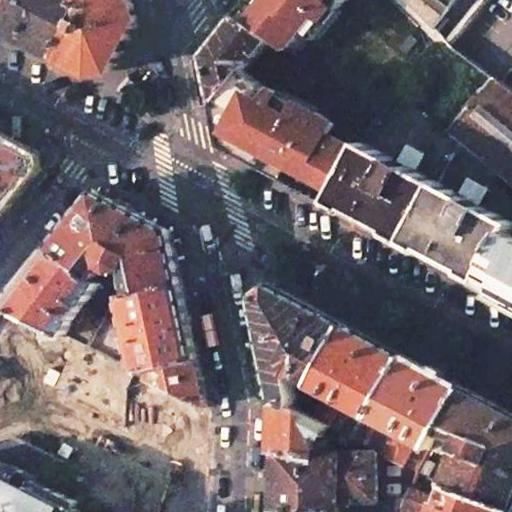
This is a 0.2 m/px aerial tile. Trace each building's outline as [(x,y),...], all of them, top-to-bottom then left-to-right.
[(5,0),(0,11),(0,26),(87,72),(116,66),(137,26),(131,0),(129,0),(77,0),(76,2),(72,0),(5,0)] [(285,0),(251,0),(239,16),(272,40),(285,49),(291,49),(305,31),(313,37),(321,26),(285,0)] [(285,0),(321,26),(337,5),(341,8),(347,0),(285,0)] [(406,0),(433,25),(449,7),(441,0),(406,0)] [(207,56),(217,105),(245,71),(272,40),(239,16),(207,56)] [(410,53),(420,40),(412,34),(402,48),(410,53)] [(217,105),(226,146),(291,102),(283,98),(285,94),(274,87),(272,90),(245,71),(217,105)] [(511,91),(500,82),(495,78),(479,98),(452,132),(462,140),(511,183),(511,91)] [(291,102),(226,146),(331,202),(360,148),(336,135),(342,124),(318,111),(316,114),(291,102)] [(36,158),(0,138),(0,212),(37,164),(36,158)] [(511,183),(462,140),(456,151),(511,196),(511,183)] [(360,148),(331,202),(335,204),(336,202),(390,231),(389,233),(407,243),(439,182),(417,170),(425,155),(408,146),(398,165),(393,162),(394,159),(364,143),(363,142),(360,148)] [(451,161),(445,171),(456,177),(461,167),(451,161)] [(439,182),(407,243),(426,250),(465,271),(464,272),(482,282),(500,246),(511,229),(511,221),(484,206),(482,209),(479,207),(488,189),(471,180),(462,194),(439,182)] [(172,230),(99,191),(55,246),(98,278),(107,266),(120,273),(122,281),(128,280),(132,295),(184,284),(172,230)] [(511,229),(500,246),(482,282),(511,298),(511,229)] [(55,246),(7,306),(66,335),(76,322),(94,335),(103,319),(87,307),(104,283),(98,278),(55,246)] [(257,296),(279,403),(290,404),(295,406),(310,383),(306,381),(310,376),(304,373),(301,356),(310,354),(311,358),(322,365),(349,322),(309,301),(271,280),(257,296)] [(123,297),(129,326),(103,331),(107,349),(133,343),(140,372),(199,359),(184,284),(132,295),(123,297)] [(378,338),(349,322),(322,365),(321,367),(334,375),(309,414),(331,426),(361,442),(408,354),(378,338)] [(408,354),(361,442),(379,452),(419,473),(432,449),(467,386),(438,370),(408,354)] [(209,407),(199,359),(140,372),(209,407)] [(511,507),(511,410),(504,407),(467,386),(432,449),(446,454),(454,449),(460,451),(447,484),(511,507)] [(279,403),(277,451),(318,456),(318,440),(325,440),(325,436),(326,436),(331,426),(309,414),(295,406),(290,404),(279,403)] [(419,473),(379,452),(341,452),(341,459),(318,456),(277,451),(274,511),(403,511),(413,488),(419,473)] [(9,466),(0,461),(0,511),(79,511),(74,509),(77,504),(34,481),(36,478),(10,465),(9,466)] [(441,499),(413,488),(403,511),(511,511),(511,507),(447,484),(441,499)]
